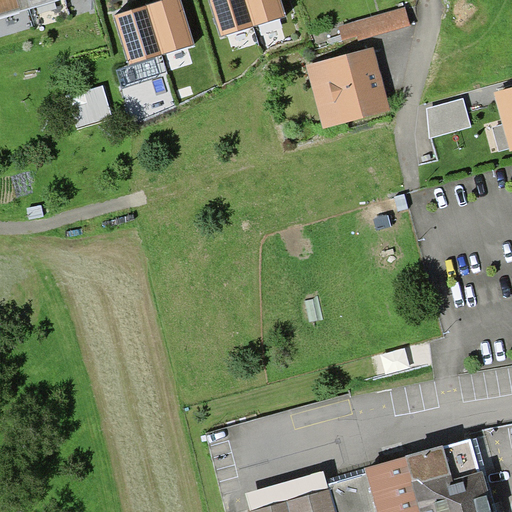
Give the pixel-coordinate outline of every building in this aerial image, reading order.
[(28,0),(0,0),(0,18),(31,9),(28,0)] [(28,0),(31,9),(62,0),(28,0)] [(190,43),(176,0),(168,0),(118,16),(133,61),(190,43)] [(282,14),(277,0),(213,0),(224,32),(282,14)] [(403,11),(353,25),(357,42),(407,28),(403,11)] [(328,85),(338,122),(382,110),(372,72),(345,80),(340,62),(309,70),(314,89),(328,85)] [(511,88),(496,93),(511,147),(511,88)] [(487,511),(468,442),(367,470),(378,511),(487,511)] [(332,511),(326,490),(248,511),(332,511)]
